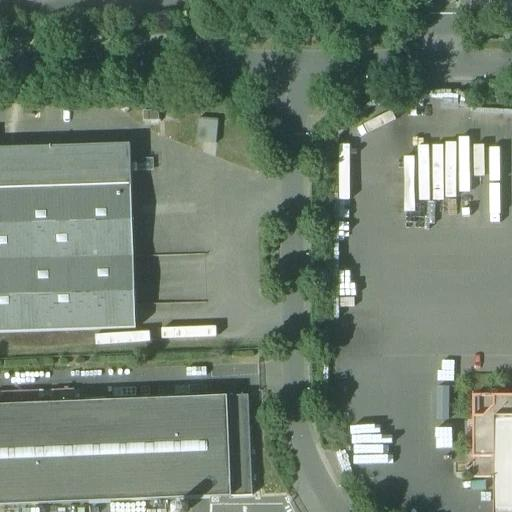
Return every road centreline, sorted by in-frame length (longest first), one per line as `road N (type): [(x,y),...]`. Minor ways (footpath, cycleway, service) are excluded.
road 1 (unclassified): [(296,78),(290,419),(300,461),(327,511)]
road 2 (unclassified): [(0,76),(296,78)]
road 3 (unclassified): [(296,78),(511,77)]
